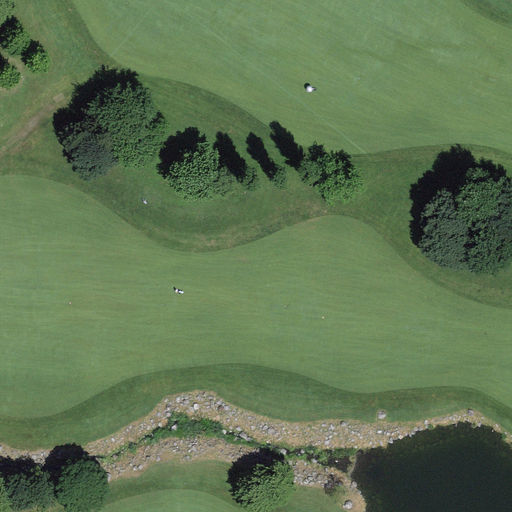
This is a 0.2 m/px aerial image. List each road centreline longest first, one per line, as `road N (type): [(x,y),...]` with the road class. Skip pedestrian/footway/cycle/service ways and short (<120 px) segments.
road 1 (track): [(0,169),(69,177),(161,227),(199,238),(249,232),(312,210),(347,211),(456,280),(511,286)]
road 2 (track): [(0,148),(86,84),(116,83),(157,89),(302,148),(511,157)]
